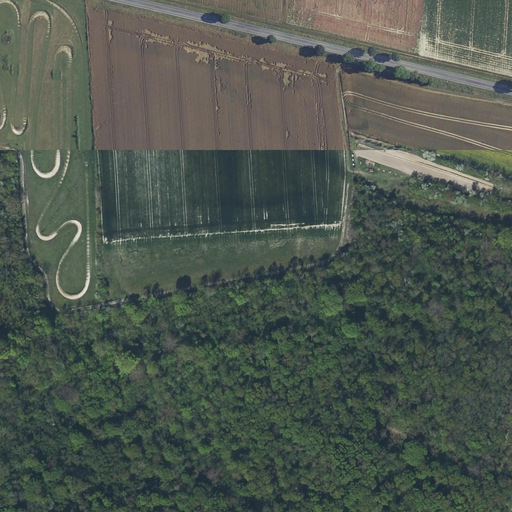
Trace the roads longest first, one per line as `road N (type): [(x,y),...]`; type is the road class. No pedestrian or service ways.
road 1 (track): [(0,151),(9,152),(21,255),(59,312),(337,263),(352,183),(426,214),(511,230)]
road 2 (secondary): [(123,0),(511,90)]
road 3 (track): [(178,0),(511,80)]
road 4 (track): [(511,379),(481,485),(492,511)]
